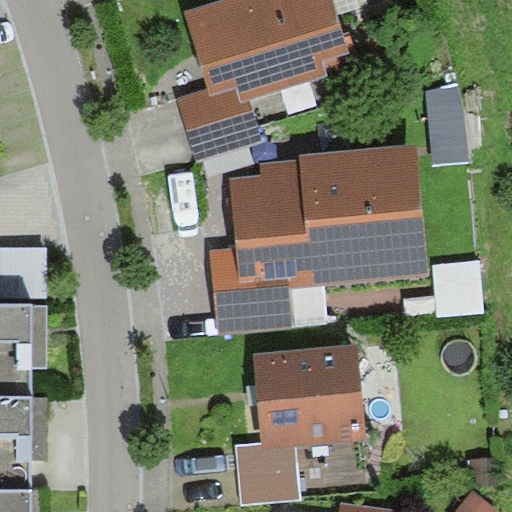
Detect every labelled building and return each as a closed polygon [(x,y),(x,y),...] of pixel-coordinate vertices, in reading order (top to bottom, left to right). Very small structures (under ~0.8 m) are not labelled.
[(205,84),(240,73),(245,89),(312,68),(304,42),(334,32),(324,0),(234,0),(184,16),(205,84)] [(175,94),(193,150),(258,129),(245,89),(240,73),(205,84),(175,94)] [(233,172),(236,233),(207,234),(211,315),(284,311),(282,269),(416,263),(410,142),(274,148),(275,170),(233,172)] [(0,285),(38,286),(38,240),(0,240),(0,285)] [(490,264),(443,264),(442,318),(490,319),(490,264)] [(29,292),(0,291),(0,384),(29,385),(29,356),(40,356),(40,325),(29,325),(29,292)] [(246,343),(251,429),(290,426),(363,422),(358,336),(246,343)] [(29,385),(0,384),(0,477),(28,478),(28,447),(39,447),(39,421),(28,421),(29,385)] [(232,430),(235,492),(294,488),(290,426),(251,429),(232,430)] [(27,511),(28,478),(0,477),(0,511),(27,511)] [(278,511),(273,511),(272,511),(385,511),(387,497),(339,493),(337,511),(278,511)]
